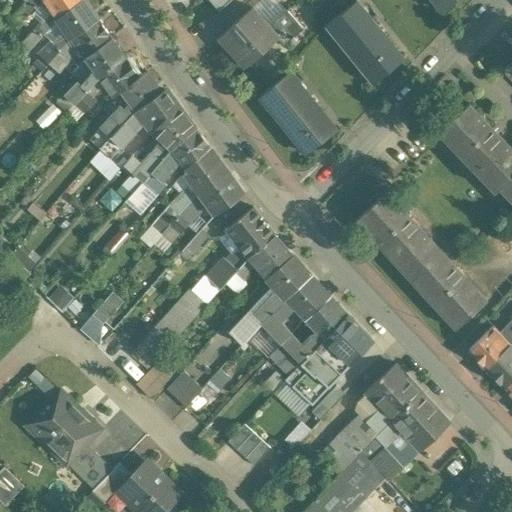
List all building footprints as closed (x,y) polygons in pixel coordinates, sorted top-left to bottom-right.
[(26,0),(8,21),(18,29),(43,0),(26,0)] [(81,0),(43,0),(51,11),(57,19),(81,0)] [(84,0),(81,0),(57,19),(66,32),(71,38),(98,18),(84,0)] [(209,0),(219,10),(230,0),(209,0)] [(356,0),(326,24),(374,83),(403,60),(356,0)] [(457,0),(433,0),(442,12),(457,0)] [(252,7),(219,36),(233,51),(234,50),(247,64),(245,65),(246,66),(278,37),(266,23),(252,7)] [(285,8),(266,23),(278,37),(285,45),(303,29),(285,8)] [(51,11),(34,30),(41,37),(57,19),(51,11)] [(98,18),(71,38),(78,48),(85,58),(112,37),(98,18)] [(34,29),(17,47),(25,54),(41,37),(34,30),(34,29)] [(66,32),(58,36),(52,42),(50,40),(38,53),(48,63),(71,38),(66,32)] [(112,37),(85,58),(94,71),(99,78),(126,57),(112,37)] [(71,38),(48,63),(58,72),(75,53),(75,50),(78,48),(71,38)] [(126,57),(99,78),(103,84),(112,97),(121,91),(140,76),(126,57)] [(511,61),(502,71),(511,81),(511,61)] [(94,71),(81,85),(87,91),(99,78),(94,71)] [(336,130),(290,71),(260,95),(306,154),(336,130)] [(140,76),(121,91),(130,103),(135,110),(161,91),(146,72),(140,76)] [(99,78),(87,91),(93,96),(103,84),(99,78)] [(81,85),(77,82),(64,97),(68,100),(70,98),(76,103),(87,91),(81,85)] [(93,96),(87,91),(76,103),(86,111),(97,99),(93,96)] [(161,91),(135,110),(140,118),(144,123),(151,132),(179,103),(170,92),(164,96),(161,91)] [(37,121),(46,128),(61,109),(53,102),(37,121)] [(127,106),(123,103),(112,115),(122,124),(135,110),(130,103),(127,106)] [(500,187),(511,174),(511,149),(469,105),(470,104),(469,103),(438,132),(439,133),(440,133),(495,189),(494,190),(495,191),(500,187)] [(182,108),(158,130),(171,149),(172,149),(196,127),(182,108)] [(135,110),(122,124),(129,130),(140,118),(135,110)] [(122,124),(112,115),(101,127),(111,137),(122,124)] [(135,133),(144,123),(140,118),(129,130),(132,133),(134,131),(135,133)] [(129,130),(122,124),(111,137),(117,142),(121,146),(133,134),(132,133),(129,130)] [(111,137),(101,127),(90,139),(101,149),(111,137)] [(196,127),(172,149),(179,161),(184,167),(209,146),(196,127)] [(111,137),(101,149),(106,154),(117,142),(111,137)] [(117,142),(106,154),(110,158),(121,146),(117,142)] [(168,144),(157,146),(153,150),(162,159),(168,152),(171,149),(168,144)] [(209,146),(184,167),(187,171),(184,173),(198,192),(227,170),(209,146)] [(179,161),(172,149),(171,149),(168,152),(162,159),(152,171),(161,180),(179,161)] [(153,150),(142,163),(152,171),(162,159),(153,150)] [(142,163),(134,173),(143,181),(152,171),(142,163)] [(227,170),(198,192),(206,203),(215,215),(243,193),(227,170)] [(141,209),(161,180),(152,171),(143,181),(128,198),(141,209)] [(198,192),(184,173),(172,185),(179,193),(170,202),(171,203),(181,212),(198,192)] [(511,174),(500,187),(511,198),(511,174)] [(169,181),(162,190),(158,191),(153,196),(158,200),(172,184),(169,181)] [(198,192),(181,212),(191,221),(206,203),(198,192)] [(405,273),(434,246),(385,193),(356,220),(405,273)] [(171,203),(159,217),(169,225),(181,212),(171,203)] [(275,234),(253,206),(225,229),(241,249),(247,257),(275,234)] [(181,212),(169,225),(179,234),(191,221),(181,212)] [(179,234),(169,225),(161,234),(171,243),(179,234)] [(200,231),(182,251),(191,259),(209,238),(200,231)] [(275,234),(247,257),(254,264),(265,277),(292,254),(275,234)] [(454,326),(483,300),(434,246),(405,273),(454,326)] [(241,249),(232,253),(226,260),(236,269),(247,257),(241,249)] [(30,273),(8,253),(0,261),(0,268),(19,286),(30,273)] [(310,274),(292,254),(265,277),(272,284),(278,292),(284,298),(285,297),(310,274)] [(236,269),(235,270),(236,271),(244,279),(254,264),(247,257),(236,269)] [(224,258),(207,277),(219,288),(220,289),(236,271),(235,270),(236,269),(226,260),(224,258)] [(310,274),(285,297),(293,307),(305,319),(328,294),(310,274)] [(191,289),(154,330),(170,344),(219,288),(207,277),(194,291),(191,289)] [(278,292),(272,284),(228,331),(242,344),(262,322),(250,309),(261,297),(265,301),(278,292)] [(112,291),(92,314),(103,324),(122,301),(112,291)] [(278,292),(265,301),(273,310),(284,298),(278,292)] [(346,313),(328,294),(305,319),(316,331),(323,338),(346,313)] [(265,301),(261,297),(250,309),(262,322),(272,312),(273,310),(265,301)] [(273,310),(272,312),(280,320),(293,307),(285,297),(284,298),(273,310)] [(280,320),(272,312),(262,322),(282,343),(292,333),(280,320)] [(361,329),(346,313),(323,338),(319,342),(328,352),(333,347),(344,361),(363,340),(359,337),(361,335),(361,329)] [(511,325),(504,333),(500,334),(510,345),(511,342),(511,325)] [(492,326),(468,349),(486,368),(510,345),(500,334),(492,326)] [(154,330),(126,362),(141,376),(170,344),(154,330)] [(312,334),(302,344),(310,352),(319,342),(323,338),(316,331),(312,334)] [(302,344),(292,333),(282,343),(300,363),(310,352),(302,344)] [(328,352),(319,342),(310,352),(318,362),(328,352)] [(282,343),(270,355),(289,375),(300,363),(282,343)] [(510,345),(486,368),(504,387),(511,379),(511,347),(511,346),(510,345)] [(318,362),(310,352),(300,363),(319,383),(328,373),(318,362)] [(139,383),(154,397),(174,377),(158,362),(139,383)] [(319,383),(300,363),(289,375),(307,395),(319,383)] [(394,364),(365,391),(392,421),(422,393),(394,364)] [(202,389),(183,370),(166,388),(185,407),(202,389)] [(60,390),(27,424),(45,442),(49,438),(70,458),(99,428),(60,390)] [(378,434),(375,437),(385,447),(397,435),(392,430),(396,425),(420,450),(449,422),(422,393),(392,421),(378,434)] [(313,406),(323,416),(333,406),(324,396),(313,406)] [(361,417),(358,414),(338,429),(316,453),(339,475),(361,452),(360,451),(344,435),(361,417)] [(378,434),(361,417),(344,435),(360,451),(375,437),(378,434)] [(287,437),(296,445),(313,429),(305,420),(287,437)] [(255,465),(273,447),(247,421),(228,439),(255,465)] [(385,447),(375,437),(361,452),(385,475),(389,480),(420,450),(396,425),(392,430),(397,435),(385,447)] [(95,452),(75,471),(93,489),(113,469),(95,452)] [(339,475),(303,511),(349,511),(385,475),(361,452),(339,475)] [(132,473),(117,488),(118,489),(141,511),(161,511),(179,494),(144,460),(132,473)] [(93,489),(92,490),(105,502),(118,489),(117,488),(132,473),(120,462),(113,469),(93,489)] [(23,485),(3,465),(0,469),(0,483),(6,489),(13,496),(23,485)]
